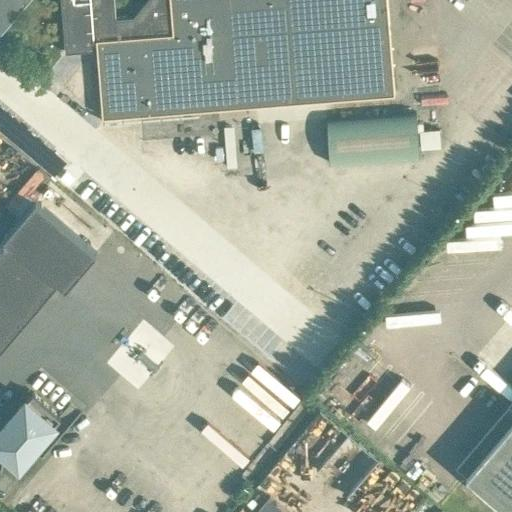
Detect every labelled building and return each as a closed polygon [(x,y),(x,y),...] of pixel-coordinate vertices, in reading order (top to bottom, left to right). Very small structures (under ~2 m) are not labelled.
[(0,0),(0,31),(2,32),(28,0),(61,0),(66,51),(95,49),(101,116),(138,113),(395,92),(387,0),(0,0)] [(416,111),(327,118),(330,161),(419,154),(416,111)] [(4,235),(0,240),(0,345),(56,280),(65,287),(96,251),(36,199),(4,235)] [(379,371),(344,422),(359,433),(367,422),(382,432),(395,413),(399,416),(414,395),(379,371)] [(61,415),(33,391),(0,430),(0,453),(9,461),(12,457),(19,464),(61,415)] [(511,419),(467,472),(511,510),(511,419)] [(321,429),(300,435),(305,450),(325,444),(321,429)] [(254,511),(288,511),(275,500),(269,495),(254,511)]
